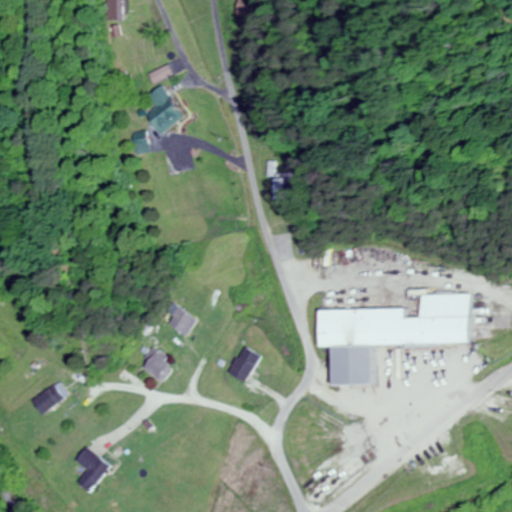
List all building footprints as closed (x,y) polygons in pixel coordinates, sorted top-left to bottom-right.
[(130,21),(130,0),(107,0),(108,21),(130,21)] [(263,15),(263,0),(244,0),(245,15),(263,15)] [(191,117),(169,86),(153,96),(161,107),(152,114),(166,135),(191,117)] [(136,154),(151,153),(151,140),(136,141),(136,154)] [(300,179),(281,179),(281,204),(300,204),(300,179)] [(388,387),(387,348),(482,345),(481,294),(430,296),(431,319),(417,319),(417,309),(330,312),(331,349),(341,349),(343,388),(388,387)] [(172,324),(193,338),(204,320),(183,306),(172,324)] [(234,372),(253,383),(269,356),(250,345),(234,372)] [(168,384),(182,367),(158,348),(144,365),(168,384)] [(69,399),(56,384),(37,402),(49,416),(69,399)] [(95,494),(116,467),(92,447),(80,462),(92,471),(82,484),(95,494)]
